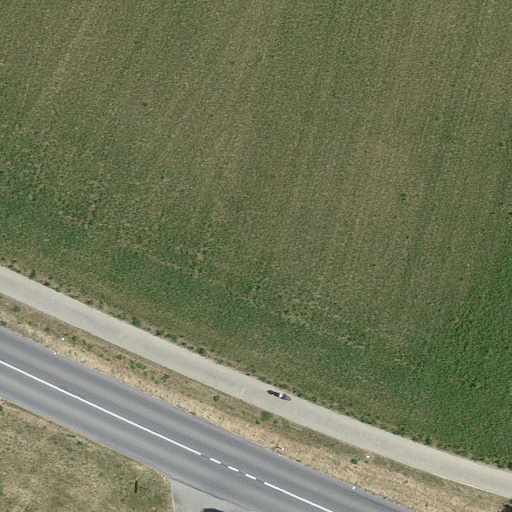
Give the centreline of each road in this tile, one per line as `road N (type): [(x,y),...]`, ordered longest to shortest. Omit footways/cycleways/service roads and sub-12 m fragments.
road 1 (track): [(0,274),(324,420),(511,485)]
road 2 (secondary): [(323,511),(0,360)]
